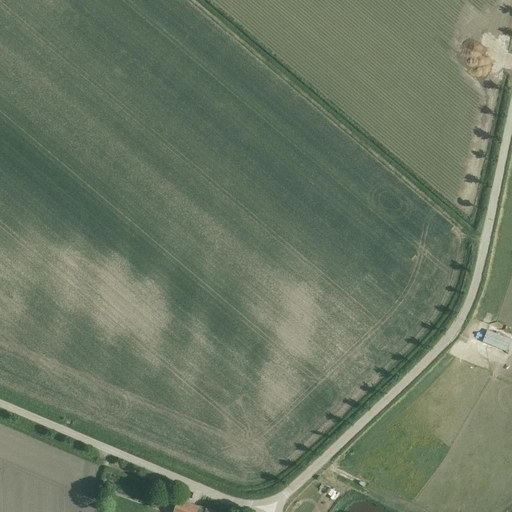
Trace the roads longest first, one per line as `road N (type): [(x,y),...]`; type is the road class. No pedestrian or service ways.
road 1 (unclassified): [(266,503),(295,485),(455,327),(472,291),(511,112)]
road 2 (unclassified): [(266,503),(227,500),(0,404)]
